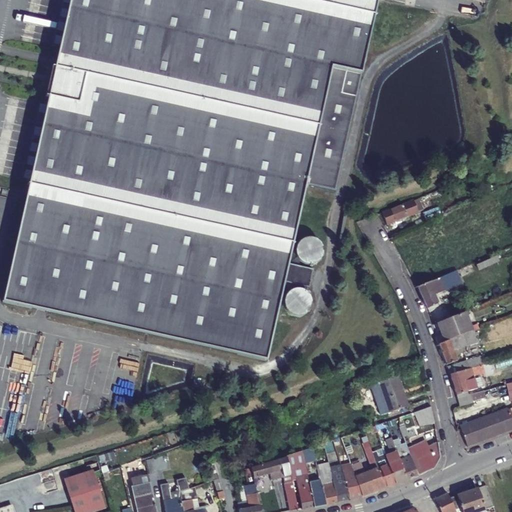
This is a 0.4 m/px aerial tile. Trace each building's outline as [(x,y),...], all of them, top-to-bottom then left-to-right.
[(296,266),(300,262),(303,264),(307,264),(310,265),(314,264),(317,262),(319,260),(321,257),(322,253),(322,250),(321,246),(320,243),(317,240),(314,239),(311,238),(307,238),(304,238),(301,240),(298,243),(296,246),(295,249),(295,253),(296,256),(290,262),(290,264),(288,264),(305,185),(334,191),(377,0),(69,0),(2,302),(266,361),(284,282),(286,282),(285,285),(289,292),(286,295),(285,298),(284,301),(284,305),(285,308),(287,311),(290,313),(293,315),(296,316),(300,316),(303,315),(306,313),(308,310),(310,307),(311,303),(310,300),(309,297),(307,294),(305,291),(302,290),(298,289),(295,289),(292,284),(309,288),(313,269),(296,266)] [(414,199),(383,212),(388,223),(419,210),(414,199)] [(467,259),(470,257),(464,244),(461,245),(467,259)] [(479,271),(498,262),(496,259),(477,267),(479,271)] [(417,287),(426,308),(437,303),(433,295),(451,287),(449,285),(447,286),(442,276),(417,287)] [(444,341),(473,330),(465,310),(459,312),(437,321),(444,341)] [(474,330),(478,341),(484,339),(479,328),(474,330)] [(456,360),(455,355),(453,350),(464,346),(478,341),(474,330),(473,330),(444,341),(438,343),(445,364),(446,364),(456,360)] [(466,352),(464,346),(453,350),(455,355),(466,352)] [(467,369),(485,363),(483,355),(465,360),(466,361),(467,369)] [(467,369),(466,361),(447,367),(450,374),(467,369)] [(450,374),(460,406),(473,402),(472,400),(470,394),(468,394),(465,387),(473,384),(472,379),(474,378),(473,375),(483,372),(484,376),(492,373),(489,362),(485,363),(467,369),(450,374)] [(379,382),(389,413),(407,406),(396,376),(379,382)] [(381,416),(389,413),(379,382),(371,385),(381,416)] [(483,390),(470,394),(472,400),(485,397),(483,390)] [(433,423),(428,407),(414,412),(419,426),(433,423)] [(467,447),(511,429),(511,421),(507,408),(481,418),(481,420),(460,428),(461,430),(467,447)] [(400,417),(387,422),(389,428),(400,424),(400,417)] [(376,426),(379,435),(390,431),(389,428),(387,422),(376,426)] [(359,464),(350,467),(361,496),(363,496),(384,488),(374,459),(364,430),(359,431),(361,436),(373,471),(363,475),(359,464)] [(342,443),(361,436),(359,431),(340,438),(342,443)] [(407,479),(394,441),(393,438),(387,440),(391,453),(386,455),(396,484),(407,479)] [(407,479),(418,475),(411,456),(408,447),(406,443),(402,445),(400,439),(394,441),(407,479)] [(440,458),(438,443),(428,447),(426,441),(408,447),(411,456),(418,475),(435,469),(440,458)] [(287,455),(285,456),(289,464),(303,459),(301,451),(287,455)] [(386,455),(374,459),(384,488),(396,484),(386,455)] [(270,472),(271,476),(272,479),(284,476),(286,487),(291,510),(298,509),(289,464),(285,456),(284,456),(284,459),(250,467),(252,476),(270,472)] [(151,458),(144,459),(147,472),(154,471),(151,458)] [(214,480),(220,479),(227,476),(222,461),(214,463),(218,474),(204,477),(206,483),(214,480)] [(329,468),(331,476),(338,502),(350,499),(344,480),(342,468),(341,465),(329,468)] [(252,476),(250,467),(243,469),(248,486),(244,487),(247,501),(238,504),(239,511),(262,511),(253,480),(252,476)] [(344,480),(350,499),(361,496),(350,467),(342,468),(344,480)] [(92,468),(63,479),(74,511),(89,511),(106,506),(92,468)] [(306,473),(305,469),(299,470),(301,477),(296,478),(302,508),(302,509),(314,507),(309,486),(306,473)] [(326,504),(317,470),(313,471),(316,485),(313,486),(309,486),(314,507),(326,504)] [(321,470),(317,470),(326,504),(338,502),(331,476),(323,477),(321,470)] [(270,472),(252,476),(253,480),(271,476),(270,472)] [(179,491),(188,488),(203,484),(206,483),(204,477),(178,485),(179,491)] [(214,480),(219,500),(225,498),(220,479),(214,480)] [(203,484),(188,488),(189,493),(205,489),(203,484)] [(493,507),(486,486),(478,489),(485,510),(493,507)] [(457,497),(462,511),(461,511),(479,511),(485,510),(478,489),(457,497)] [(183,511),(181,501),(179,491),(170,492),(171,499),(163,501),(164,511),(183,511)] [(156,511),(152,494),(134,498),(137,511),(156,511)] [(455,511),(449,499),(447,494),(434,500),(439,511),(455,511)] [(455,511),(461,511),(462,511),(457,497),(449,499),(455,511)] [(194,511),(193,502),(190,502),(189,499),(181,501),(183,511),(194,511)]
